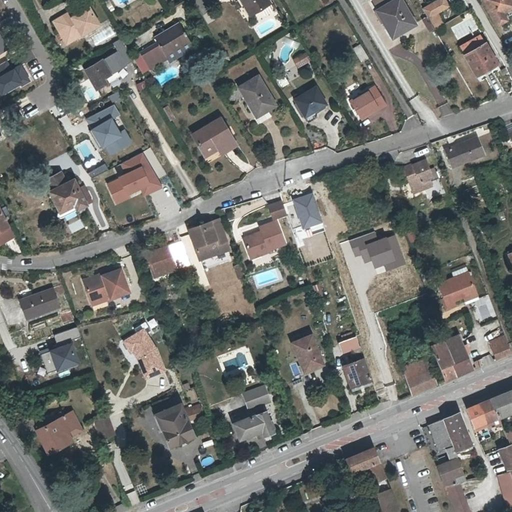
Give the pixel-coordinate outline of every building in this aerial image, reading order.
[(240,0),(250,15),(269,3),(267,0),(240,0)] [(372,0),(378,10),(389,3),(394,0),(372,0)] [(401,0),(394,0),(389,3),(405,30),(415,24),(401,0)] [(449,6),(445,0),(440,0),(433,5),(424,10),(428,17),(435,30),(436,30),(445,24),(438,13),(449,6)] [(507,19),(503,12),(511,6),(511,1),(511,0),(484,0),(499,24),(507,19)] [(405,30),(389,3),(378,10),(377,10),(393,37),(399,34),(405,30)] [(68,11),(53,20),(66,42),(98,23),(88,6),(71,16),(68,11)] [(435,30),(428,17),(424,20),(431,32),(435,30)] [(155,37),(157,42),(139,52),(149,69),(167,59),(164,54),(188,40),(178,24),(155,37)] [(470,52),(465,55),(477,75),(498,63),(486,43),(482,35),(467,43),(470,48),(468,49),(470,52)] [(117,52),(85,69),(95,87),(105,81),(102,77),(134,60),(121,38),(112,43),(117,52)] [(360,43),(353,47),(359,60),(367,57),(360,43)] [(461,47),(465,55),(470,52),(468,49),(470,48),(467,43),(461,47)] [(297,67),(309,62),(304,52),(292,57),(297,67)] [(8,59),(0,63),(0,93),(0,94),(29,78),(21,64),(13,68),(8,59)] [(279,106),(259,73),(238,87),(249,102),(253,109),(257,118),(279,106)] [(135,82),(137,91),(147,88),(145,80),(135,82)] [(327,104),(316,86),(295,99),(305,117),(327,104)] [(387,105),(376,86),(355,99),(366,117),(387,105)] [(363,119),(366,117),(355,99),(352,101),(363,119)] [(120,113),(114,102),(87,118),(92,126),(89,128),(100,145),(105,143),(111,154),(133,141),(125,127),(121,129),(114,117),(120,113)] [(236,145),(219,118),(192,134),(204,153),(216,146),(220,153),(236,145)] [(487,155),(478,135),(457,142),(445,147),(455,168),(487,155)] [(124,171),(104,181),(116,203),(141,189),(144,195),(162,185),(143,149),(119,162),(124,171)] [(426,159),(413,164),(415,168),(424,164),(430,179),(433,177),(426,159)] [(433,186),(430,179),(424,164),(415,168),(405,171),(414,193),(433,186)] [(46,180),(51,189),(49,190),(60,210),(75,204),(77,208),(87,203),(74,177),(66,181),(62,172),(46,180)] [(313,193),(293,199),(303,230),(323,223),(313,193)] [(269,205),(274,218),(286,214),(282,201),(269,205)] [(0,245),(16,237),(0,204),(0,245)] [(221,218),(189,229),(200,261),(233,250),(221,218)] [(244,238),(250,255),(260,251),(261,254),(269,251),(269,250),(286,244),(278,221),(260,227),(262,231),(244,238)] [(378,230),(349,241),(355,257),(361,255),(364,263),(373,260),(378,273),(406,263),(395,234),(381,239),(378,230)] [(6,244),(11,253),(23,252),(16,239),(6,244)] [(179,242),(149,252),(155,271),(185,260),(179,242)] [(159,283),(189,272),(185,260),(155,271),(159,283)] [(83,276),(89,296),(108,291),(109,295),(127,290),(120,267),(99,274),(98,272),(83,276)] [(469,271),(459,275),(467,296),(477,292),(469,271)] [(467,296),(459,275),(439,283),(449,308),(456,305),(455,301),(464,297),(467,296)] [(58,303),(51,285),(18,297),(25,315),(58,303)] [(108,291),(89,296),(91,302),(110,297),(109,295),(108,291)] [(77,326),(54,333),(57,344),(40,349),(47,372),(80,363),(72,337),(79,335),(77,326)] [(126,339),(133,350),(137,358),(145,378),(163,371),(156,349),(147,333),(141,336),(138,332),(126,339)] [(321,362),(311,334),(293,341),(304,368),(321,362)] [(447,340),(460,374),(473,368),(460,334),(447,340)] [(511,353),(504,335),(489,342),(497,360),(511,353)] [(339,342),(342,351),(353,348),(355,354),(361,352),(355,337),(339,342)] [(130,352),(133,350),(126,339),(124,341),(130,352)] [(445,380),(460,374),(447,340),(432,346),(445,380)] [(489,354),(473,360),(477,369),(493,363),(489,354)] [(415,395),(439,385),(428,357),(403,367),(415,395)] [(374,381),(366,358),(343,366),(351,389),(374,381)] [(264,385),(257,388),(263,403),(270,401),(264,385)] [(250,390),(252,397),(248,399),(251,408),(263,403),(257,388),(250,390)] [(511,390),(468,409),(477,430),(511,415),(511,390)] [(168,445),(194,434),(180,400),(153,411),(168,445)] [(73,410),(35,427),(47,452),(74,439),(69,430),(80,425),(73,410)] [(244,419),(251,434),(260,431),(262,436),(274,432),(266,411),(244,419)] [(462,412),(445,419),(455,445),(458,451),(474,444),(462,412)] [(94,422),(101,441),(102,441),(115,436),(109,417),(94,422)] [(240,439),(251,434),(244,419),(234,423),(240,439)] [(437,451),(455,445),(445,419),(428,426),(437,451)] [(499,449),(505,470),(509,469),(511,468),(511,447),(510,444),(499,449)] [(375,448),(348,459),(353,473),(368,467),(370,471),(373,470),(381,492),(379,493),(382,511),(385,511),(398,508),(380,464),(378,455),(375,448)] [(466,479),(461,467),(457,457),(437,464),(443,484),(466,479)] [(496,475),(503,498),(508,511),(511,510),(511,485),(507,471),(496,475)] [(469,511),(459,482),(444,485),(453,511),(469,511)] [(127,492),(132,504),(139,502),(135,490),(127,492)]
